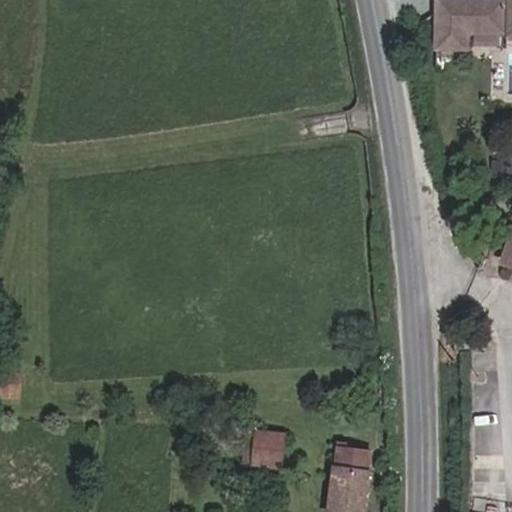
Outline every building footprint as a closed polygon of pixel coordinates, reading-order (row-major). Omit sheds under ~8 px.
[(511,0),(438,0),(439,47),(470,46),(470,30),(508,30),(508,34),(511,34),(511,0)] [(511,168),(469,189),(479,211),(511,194),(511,168)] [(502,273),(511,275),(511,264),(506,262),(502,273)] [(0,369),(0,395),(20,395),(20,370),(0,369)] [(272,474),(276,442),(250,439),(245,471),(272,474)] [(130,440),(108,440),(108,459),(130,460),(130,440)] [(320,511),(354,511),(359,479),(356,478),(358,461),(327,457),(320,511)]
